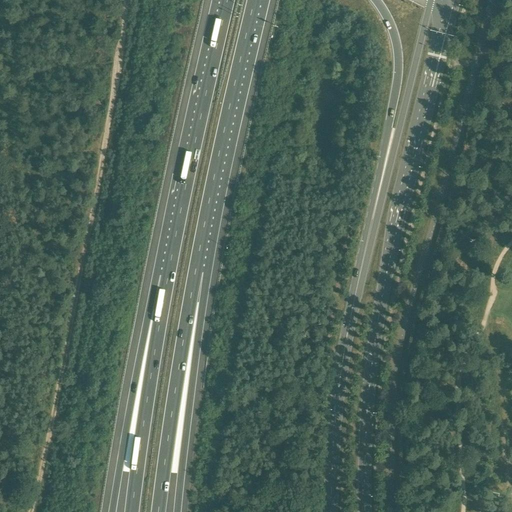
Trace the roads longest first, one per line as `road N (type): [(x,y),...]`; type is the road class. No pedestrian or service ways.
road 1 (track): [(125,0),(103,157),(31,511)]
road 2 (primary): [(365,511),(375,334),(452,6)]
road 3 (primary): [(384,168),(343,352),(331,511)]
road 4 (motorway): [(226,0),(167,276)]
road 5 (motorway): [(198,272),(257,0)]
road 6 (motorway): [(167,276),(137,365),(109,511)]
road 7 (motorway): [(158,511),(198,272)]
road 8 (motorway): [(176,511),(198,272)]
road 9 (motorway): [(167,276),(130,511)]
road 10 (motorway): [(374,0),(397,62),(384,168)]
road 11 (primary): [(429,5),(384,168)]
